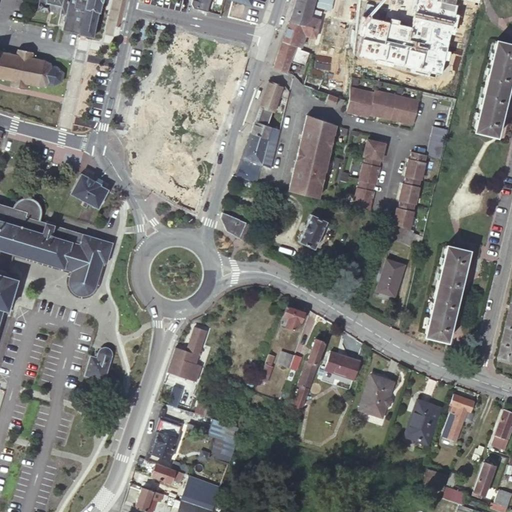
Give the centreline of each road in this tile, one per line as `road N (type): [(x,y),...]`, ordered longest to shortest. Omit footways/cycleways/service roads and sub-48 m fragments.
road 1 (residential): [(213,270),(272,275),(470,378)]
road 2 (secondary): [(91,511),(113,481),(161,340)]
road 3 (secondary): [(197,240),(255,67)]
road 4 (residential): [(511,220),(470,378)]
road 5 (secondary): [(131,6),(99,151)]
road 6 (residential): [(131,6),(265,39)]
